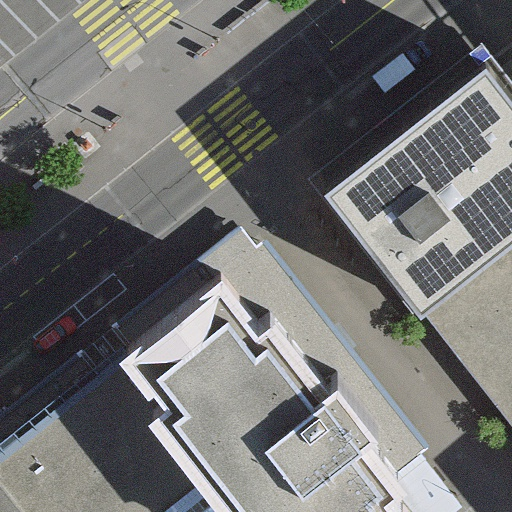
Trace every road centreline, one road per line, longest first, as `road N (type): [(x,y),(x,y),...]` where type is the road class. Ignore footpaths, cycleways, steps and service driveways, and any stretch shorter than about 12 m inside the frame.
road 1 (primary): [(0,315),(398,0)]
road 2 (primary): [(146,0),(0,119)]
